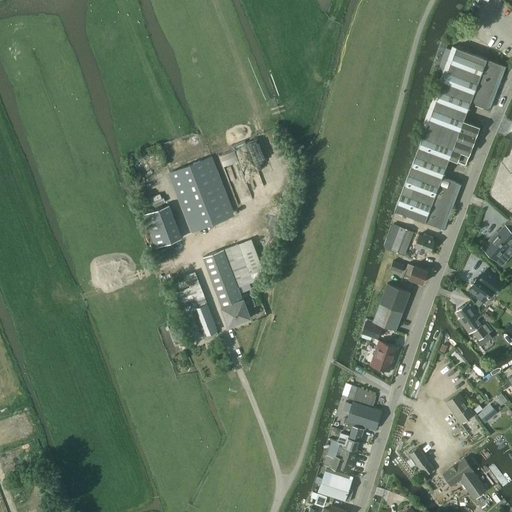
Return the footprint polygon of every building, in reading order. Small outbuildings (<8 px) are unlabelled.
[(398,202),(395,210),(442,227),(459,182),(442,176),(449,158),(466,164),(480,126),(464,120),(471,102),(490,109),(506,68),(507,66),(453,45),(442,41),(435,63),(436,63),(440,64),(438,68),(444,69),(423,123),(422,126),(426,127),(414,160),(398,202)] [(192,232),(228,218),(235,215),(212,156),(169,173),(192,232)] [(182,237),(172,211),(145,222),(154,248),(182,237)] [(389,235),(384,247),(386,248),(405,255),(414,231),(393,223),(389,235)] [(511,223),(509,228),(503,224),(482,248),(496,260),(511,242),(511,223)] [(430,252),(435,240),(419,234),(415,246),(430,252)] [(224,249),(204,257),(222,306),(229,326),(251,317),(247,308),(256,305),(253,298),(244,301),(243,298),(241,293),(240,293),(252,288),(250,283),(262,276),(266,275),(265,272),(252,238),(224,249)] [(393,260),(390,268),(401,272),(404,265),(393,260)] [(409,263),(404,275),(409,277),(409,278),(423,283),(428,270),(414,265),(409,263)] [(479,276),(469,288),(480,297),(476,302),(481,305),(484,300),(486,301),(489,296),(492,298),(504,282),(487,269),(481,277),(479,276)] [(186,275),(190,286),(199,283),(195,272),(186,275)] [(191,286),(175,292),(179,303),(195,297),(195,299),(204,296),(199,283),(191,286)] [(396,329),(410,292),(387,283),(373,320),(396,329)] [(467,304),(458,311),(462,317),(461,318),(464,323),(466,322),(468,325),(469,329),(470,328),(471,327),(477,336),(479,338),(476,340),(478,344),(480,346),(492,338),(490,335),(488,332),(492,329),(485,319),(481,322),(478,318),(481,315),(471,301),(467,304)] [(194,308),(182,312),(192,340),(205,335),(217,330),(207,303),(194,308)] [(378,337),(382,326),(366,320),(362,332),(378,337)] [(389,372),(393,363),(392,362),(398,347),(380,340),(371,364),(382,368),(382,370),(389,372)] [(347,383),(343,394),(348,396),(348,397),(354,399),(353,401),(353,400),(347,417),(345,417),(344,422),(346,423),(346,422),(352,424),(352,423),(365,427),(365,426),(375,429),(382,409),(374,406),(377,396),(358,386),(347,383)] [(462,423),(475,413),(460,392),(446,401),(462,423)] [(490,403),(477,413),(485,423),(497,412),(490,403)] [(338,441),(358,448),(365,427),(352,423),(352,424),(346,422),(346,423),(343,430),(342,429),(340,434),(338,441)] [(325,460),(324,465),(341,471),(342,468),(350,470),(358,448),(338,441),(332,439),(330,446),(325,460)] [(425,475),(434,469),(419,446),(409,453),(425,475)] [(487,489),(465,458),(444,473),(452,485),(460,479),(474,498),(487,489)] [(317,476),(315,482),(320,484),(318,491),(345,500),(352,479),(349,478),(350,475),(326,467),(325,470),(323,478),(317,476)]
